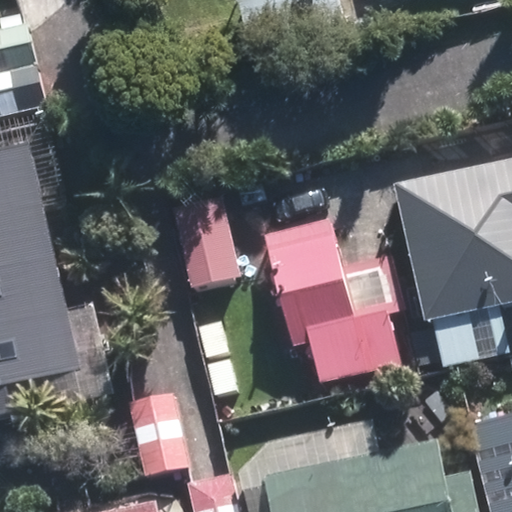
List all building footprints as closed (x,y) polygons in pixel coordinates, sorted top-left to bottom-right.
[(337,0),(235,0),(244,38),(341,16),(337,0)] [(0,68),(40,59),(31,18),(0,24),(0,68)] [(40,59),(0,68),(0,112),(50,101),(40,59)] [(0,142),(0,412),(8,411),(1,383),(80,365),(28,136),(0,142)] [(511,148),(397,172),(427,309),(511,291),(511,148)] [(192,284),(242,272),(224,193),(173,204),(192,284)] [(258,232),(286,343),(303,339),(314,382),(394,362),(382,311),(400,307),(385,251),(336,263),(325,215),(258,232)] [(200,321),(208,354),(230,348),(223,316),(200,321)] [(215,392),(238,387),(231,353),(207,358),(215,392)] [(142,474),(189,465),(171,387),(125,398),(142,474)] [(511,511),(511,412),(464,424),(484,511),(511,511)] [(470,511),(461,471),(435,476),(426,436),(254,476),(262,511),(470,511)] [(186,511),(235,511),(226,470),(179,481),(186,511)] [(148,511),(146,498),(79,511),(148,511)]
